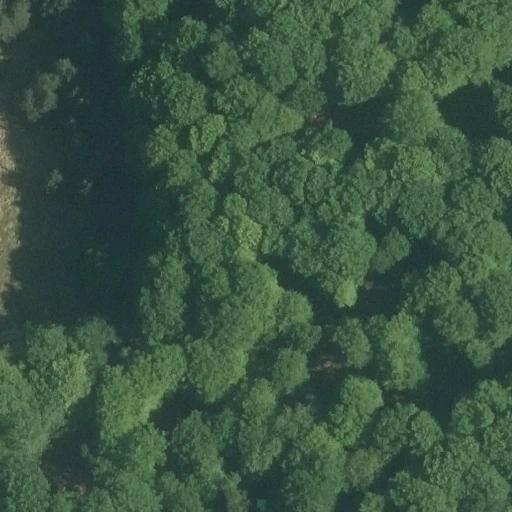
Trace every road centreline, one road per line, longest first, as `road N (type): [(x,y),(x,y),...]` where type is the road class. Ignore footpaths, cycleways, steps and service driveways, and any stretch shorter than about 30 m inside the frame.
road 1 (track): [(358,511),(181,131),(173,0)]
road 2 (track): [(0,341),(366,332),(463,308),(511,278)]
